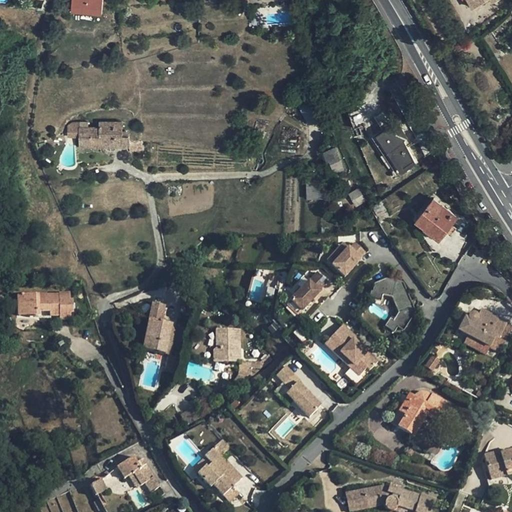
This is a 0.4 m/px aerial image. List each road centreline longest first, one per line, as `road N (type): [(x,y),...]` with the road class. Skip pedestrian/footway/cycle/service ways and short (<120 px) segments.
road 1 (residential): [(262,511),(402,363),(466,276),(486,272),(511,296)]
road 2 (primary): [(454,106),(388,0)]
road 3 (primary): [(388,0),(445,111)]
road 4 (residential): [(197,511),(132,405)]
